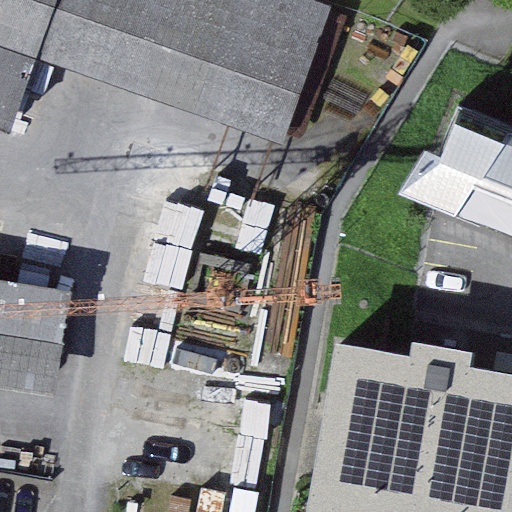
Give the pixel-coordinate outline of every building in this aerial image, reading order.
[(337,16),(293,0),(0,0),(0,120),(22,129),(43,69),(286,157),(337,16)] [(511,121),(448,93),(408,183),(511,229),(511,121)] [(179,333),(201,194),(162,188),(140,327),(179,333)] [(66,301),(0,287),(0,384),(47,394),(66,301)] [(511,511),(511,367),(329,336),(297,511),(511,511)]
